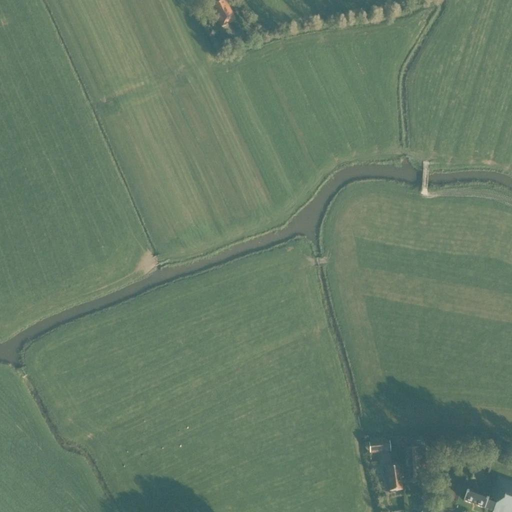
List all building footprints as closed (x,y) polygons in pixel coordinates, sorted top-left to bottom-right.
[(220,28),(234,22),(225,2),(223,3),(221,0),(213,4),(218,15),(215,16),(220,28)] [(235,48),(232,42),(222,47),(225,53),(235,48)] [(369,455),(389,453),(388,443),(368,444),(369,455)] [(411,449),(402,450),(405,483),(407,483),(407,485),(417,484),(416,474),(418,474),(417,466),(425,466),(423,443),(411,444),(411,449)] [(401,479),(399,465),(383,467),(384,479),(386,479),(388,494),(401,492),(399,480),(401,479)] [(511,511),(511,483),(498,479),(491,496),(481,492),(470,489),(465,503),(490,511),(511,511)]
